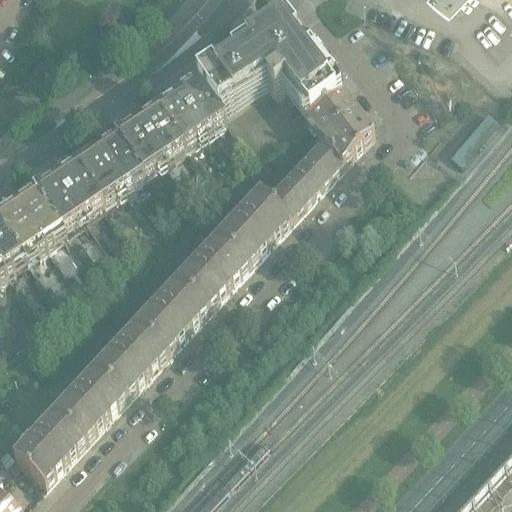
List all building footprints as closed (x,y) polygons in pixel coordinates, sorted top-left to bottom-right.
[(511,0),(469,0),(478,4),(496,14),(511,28),(511,0)] [(214,78),(198,89),(199,90),(221,123),(267,93),(277,106),(284,101),(282,97),(286,94),(303,116),(304,117),(310,125),(342,101),(336,92),(287,29),(234,65),(233,63),(225,69),(226,70),(223,72),(222,71),(213,76),(214,78)] [(161,116),(158,118),(186,159),(207,146),(227,132),(221,123),(199,90),(196,92),(193,92),(190,95),(188,97),(178,104),(168,111),(166,110),(162,114),(161,116)] [(307,130),(325,154),(343,178),(375,143),(342,101),(310,125),(289,142),(290,143),(307,130)] [(120,143),(118,145),(146,187),(186,159),(158,118),(156,119),(154,119),(148,123),(148,125),(128,138),(126,138),(121,141),(120,143)] [(500,130),(489,121),(451,165),(462,175),(500,130)] [(79,171),(77,172),(105,214),(146,187),(118,145),(115,147),(112,147),(107,150),(106,153),(87,165),(85,165),(80,168),(79,171)] [(343,178),(325,154),(270,214),(291,234),(343,178)] [(40,198),(37,199),(65,241),(105,214),(77,172),(74,174),(72,174),(67,177),(66,180),(46,193),(45,192),(40,196),(40,198)] [(0,230),(25,268),(37,260),(40,265),(57,254),(53,249),(65,241),(37,199),(34,201),(32,201),(27,204),(26,208),(8,220),(5,219),(0,222),(0,230)] [(251,277),(291,234),(270,214),(261,206),(221,249),(251,277)] [(0,290),(1,292),(17,281),(14,276),(25,268),(0,230),(0,290)] [(251,277),(221,249),(180,293),(210,321),(251,277)] [(169,365),(210,321),(180,293),(139,337),(169,365)] [(169,365),(139,337),(98,381),(128,409),(169,365)] [(88,453),(128,409),(98,381),(58,425),(88,453)] [(47,497),(88,453),(58,425),(17,469),(47,497)] [(0,511),(14,511),(0,498),(0,511)]
